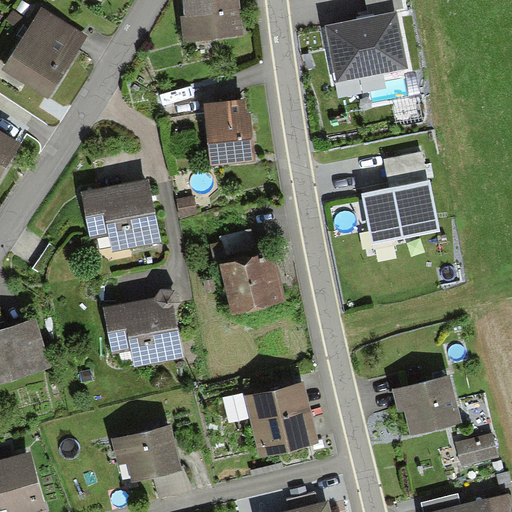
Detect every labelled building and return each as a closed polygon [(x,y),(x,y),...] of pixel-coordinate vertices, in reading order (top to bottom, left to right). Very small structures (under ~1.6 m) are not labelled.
[(229,0),(179,0),(183,41),(233,36),(229,0)] [(341,74),(403,61),(393,8),(403,6),(401,0),(370,0),(374,16),(331,24),(341,74)] [(79,42),(35,16),(3,72),(46,97),(79,42)] [(246,100),(205,105),(211,165),(252,161),(246,100)] [(0,177),(17,148),(0,138),(0,177)] [(366,193),(375,236),(436,223),(421,150),(384,158),(390,188),(366,193)] [(143,180),(76,195),(85,236),(106,231),(111,252),(158,241),(143,180)] [(274,258),(223,269),(233,315),(284,303),(274,258)] [(157,298),(108,308),(114,347),(135,343),(138,360),(181,351),(171,308),(177,299),(173,289),(162,288),(157,298)] [(30,326),(0,335),(0,383),(43,369),(30,326)] [(443,374),(397,385),(407,424),(453,413),(443,374)] [(293,393),(248,403),(261,460),(306,449),(293,393)] [(162,436),(112,448),(122,489),(172,477),(162,436)] [(487,437),(453,445),(457,464),(491,456),(487,437)] [(0,511),(39,511),(23,461),(0,467),(0,511)]
